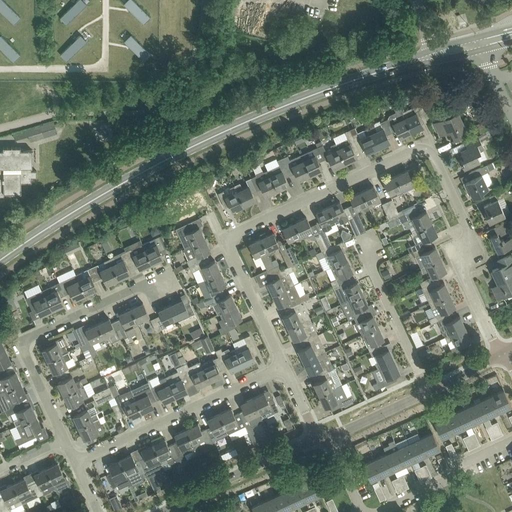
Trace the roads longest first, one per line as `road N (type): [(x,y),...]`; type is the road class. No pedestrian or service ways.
road 1 (residential): [(283,366),(225,238),(418,149),(433,154),(472,241),(456,261),(500,355)]
road 2 (tertiary): [(0,263),(67,215),(252,118),(431,55)]
road 3 (residential): [(64,439),(19,341),(157,278),(160,285)]
road 4 (residential): [(75,461),(283,366)]
road 5 (unclassified): [(163,511),(320,438)]
road 6 (residential): [(427,389),(367,249)]
